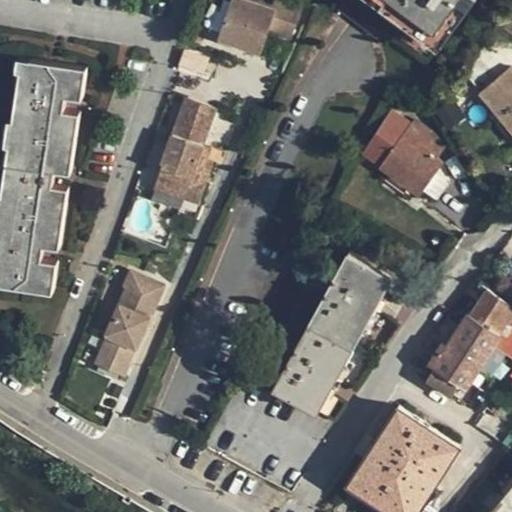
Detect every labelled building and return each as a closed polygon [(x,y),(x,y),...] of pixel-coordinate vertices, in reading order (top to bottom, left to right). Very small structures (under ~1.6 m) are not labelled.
[(252,0),(231,0),(229,6),(228,8),(222,11),(217,10),(214,8),(204,37),(264,56),(274,23),(299,30),(300,26),(305,28),(308,17),(252,0)] [(477,0),(339,0),(431,67),(480,1),(477,0)] [(188,56),(183,70),(204,77),(209,63),(188,56)] [(24,72),(0,253),(0,269),(4,270),(2,286),(57,293),(61,261),(47,260),(48,246),(65,248),(73,190),(57,188),(59,172),(76,174),(84,115),(69,113),(71,100),(85,101),(89,70),(36,63),(35,74),(24,72)] [(511,73),(484,97),(511,130),(511,73)] [(187,106),(153,194),(198,211),(214,171),(205,167),(210,154),(202,151),(215,117),(187,106)] [(366,157),(424,200),(447,168),(442,163),(452,150),(418,125),(415,129),(396,115),(366,157)] [(352,255),(278,390),(322,414),(337,387),(383,305),(397,280),(352,255)] [(101,364),(127,375),(139,346),(142,347),(168,286),(135,271),(128,287),(131,288),(111,334),(113,335),(101,364)] [(511,310),(489,295),(465,330),(461,327),(435,368),(440,372),(433,382),(457,399),(465,388),(470,390),(511,328),(511,339),(511,341),(511,310)] [(404,409),(354,485),(395,511),(424,511),(466,449),(404,409)] [(511,511),(511,492),(495,511),(511,511)]
